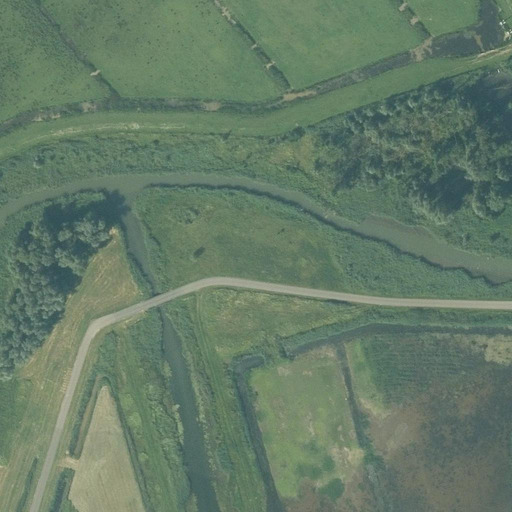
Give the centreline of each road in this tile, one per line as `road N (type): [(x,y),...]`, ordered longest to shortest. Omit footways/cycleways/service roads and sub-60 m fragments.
road 1 (unclassified): [(511,305),(354,299),(221,280),(91,329)]
road 2 (unclassified): [(31,511),(91,329)]
